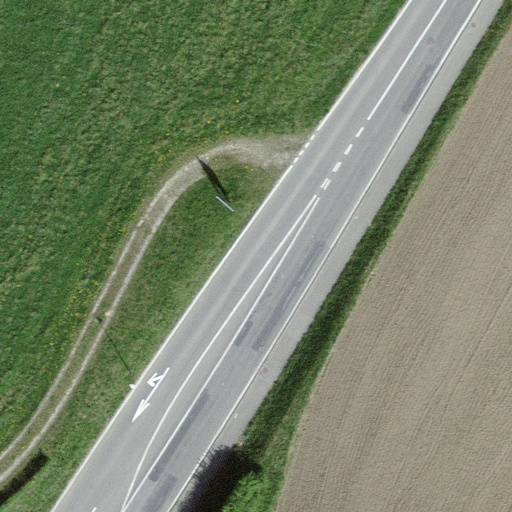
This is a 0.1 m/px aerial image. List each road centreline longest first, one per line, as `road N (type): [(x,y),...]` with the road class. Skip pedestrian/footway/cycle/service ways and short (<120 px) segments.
road 1 (tertiary): [(109,511),(443,0)]
road 2 (track): [(347,144),(200,159),(165,193),(81,359),(0,467)]
